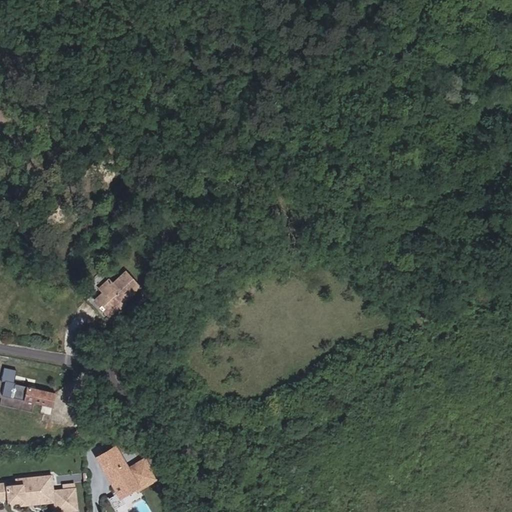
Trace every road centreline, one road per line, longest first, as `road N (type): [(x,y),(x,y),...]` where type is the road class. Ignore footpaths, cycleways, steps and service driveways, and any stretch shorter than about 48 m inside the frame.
road 1 (track): [(3,0),(135,138),(217,239),(209,262),(105,366)]
road 2 (residential): [(189,511),(198,467),(191,443),(138,381),(118,368),(0,346)]
